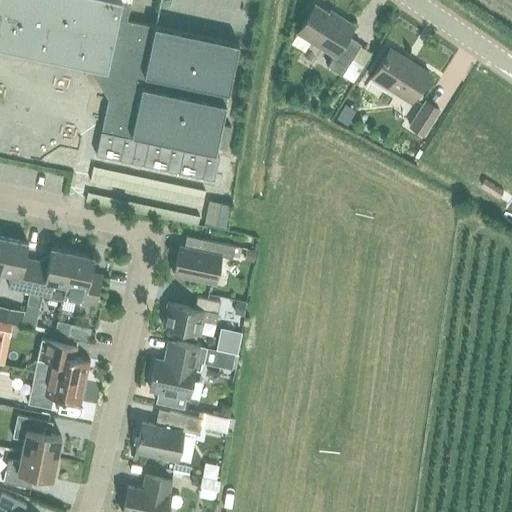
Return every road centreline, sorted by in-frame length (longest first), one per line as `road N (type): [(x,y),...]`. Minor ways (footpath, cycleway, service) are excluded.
road 1 (residential): [(89,511),(141,245),(122,223),(0,194)]
road 2 (tertiary): [(511,67),(411,0)]
